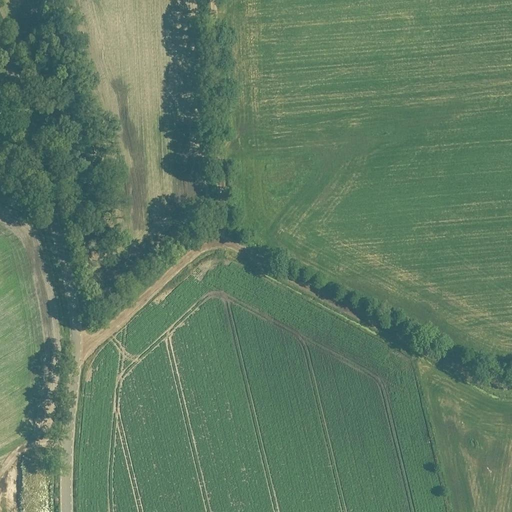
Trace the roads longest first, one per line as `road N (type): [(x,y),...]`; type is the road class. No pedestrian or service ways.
road 1 (tertiary): [(66,511),(73,303),(0,45)]
road 2 (track): [(511,387),(459,370),(244,252),(207,241)]
road 3 (track): [(207,241),(222,205),(213,0)]
road 4 (track): [(75,345),(94,340),(207,241)]
